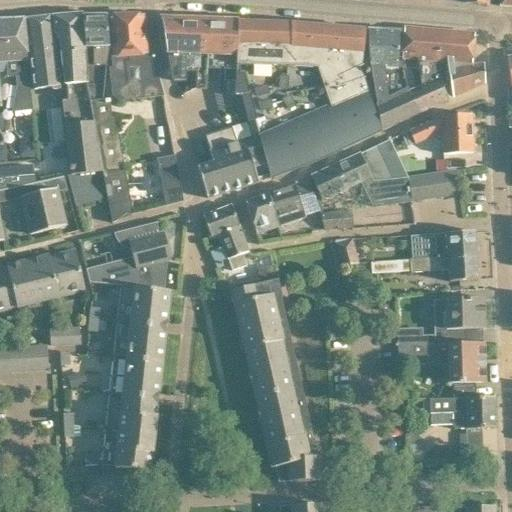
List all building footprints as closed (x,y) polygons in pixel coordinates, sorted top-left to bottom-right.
[(85,69),(82,18),(82,14),(52,17),(55,36),(58,36),(64,86),(66,86),(66,89),(88,85),(85,69)] [(60,82),(55,36),(52,17),(26,20),(23,20),(30,86),(60,82)] [(108,71),(110,96),(116,101),(164,97),(153,61),(145,56),(145,54),(142,23),(143,23),(143,21),(142,21),(142,17),(112,17),(112,19),(110,19),(112,39),(113,56),(110,57),(111,71),(108,71)] [(103,173),(108,198),(112,224),(116,223),(126,215),(132,216),(133,215),(124,170),(115,117),(112,117),(109,101),(104,102),(103,89),(105,67),(110,45),(106,20),(106,18),(82,18),(85,69),(88,85),(95,126),(103,173)] [(30,86),(23,20),(0,21),(0,108),(2,108),(0,91),(0,62),(5,62),(6,79),(17,78),(19,87),(30,86)] [(181,20),(161,20),(172,81),(185,82),(186,71),(186,55),(180,54),(181,20)] [(186,55),(186,71),(198,72),(197,90),(206,90),(207,69),(208,69),(210,21),(181,20),(180,54),(186,55)] [(224,82),(225,82),(237,82),(240,23),(240,22),(210,21),(208,69),(218,70),(217,81),(224,82)] [(382,131),(365,31),(291,25),(291,24),(290,24),(290,25),(240,23),(237,82),(225,82),(225,95),(242,96),(248,122),(254,120),(269,175),(270,179),(316,162),(382,131)] [(403,33),(403,42),(401,59),(403,69),(409,91),(420,114),(448,101),(447,97),(452,95),(453,98),(485,84),(484,65),(472,67),(474,35),(404,29),(403,33)] [(368,31),(365,31),(382,131),(420,114),(409,91),(403,69),(401,59),(403,42),(399,41),(399,32),(368,30),(368,31)] [(409,131),(414,143),(415,144),(442,131),(443,155),(473,154),(471,115),(441,117),(409,131)] [(254,120),(248,122),(247,122),(251,138),(236,143),(231,127),(205,136),(210,151),(209,151),(213,164),(197,169),(207,199),(259,183),(257,179),(269,175),(254,120)] [(103,173),(95,126),(65,129),(71,178),(68,178),(70,187),(76,206),(108,198),(103,173)] [(392,182),(375,147),(360,155),(369,173),(371,178),(374,184),(392,182)] [(369,173),(360,155),(311,177),(322,201),(371,178),(369,173)] [(157,161),(166,207),(183,202),(175,156),(157,161)] [(422,161),(423,173),(443,170),(442,158),(422,161)] [(0,166),(0,185),(23,183),(21,164),(0,166)] [(456,172),(444,173),(447,197),(459,195),(456,172)] [(444,173),(432,175),(435,199),(447,197),(444,173)] [(432,175),(420,177),(424,201),(435,199),(432,175)] [(424,201),(420,177),(408,179),(412,203),(424,201)] [(65,178),(24,187),(27,196),(21,197),(30,235),(65,227),(57,193),(67,191),(65,178)] [(309,182),(268,196),(279,227),(305,218),(298,198),(313,193),(309,182)] [(385,186),(387,203),(408,200),(406,183),(385,186)] [(279,227),(268,196),(246,203),(255,231),(256,231),(257,234),(279,227)] [(211,238),(217,236),(239,227),(232,206),(203,217),(211,238)] [(320,215),(324,231),(352,228),(351,212),(320,215)] [(89,283),(123,287),(162,291),(164,271),(152,270),(153,265),(171,261),(164,234),(158,235),(155,225),(158,224),(157,223),(114,234),(114,235),(117,235),(118,237),(118,239),(120,241),(121,243),(122,245),(124,247),(126,248),(130,247),(133,258),(86,270),(89,283)] [(248,254),(239,227),(217,236),(222,248),(211,253),(219,270),(225,267),(223,262),(227,260),(228,261),(232,272),(246,267),(243,255),(247,254),(248,254)] [(425,236),(427,259),(448,258),(448,261),(477,259),(475,232),(425,236)] [(358,265),(353,249),(337,253),(341,267),(358,265)] [(48,256),(48,257),(58,298),(85,292),(75,252),(73,252),(56,256),(57,259),(49,261),(48,256)] [(12,265),(7,267),(17,308),(22,307),(27,306),(28,310),(35,309),(42,307),(49,304),(48,301),(53,299),(58,298),(48,257),(43,258),(30,261),(25,262),(12,265)] [(427,259),(370,263),(371,274),(411,272),(411,274),(448,271),(449,283),(479,280),(477,259),(448,261),(448,258),(427,259)] [(0,312),(17,308),(7,267),(6,267),(7,271),(0,273),(0,271),(0,312)] [(273,267),(257,270),(261,285),(269,283),(275,281),(276,281),(273,267)] [(261,285),(233,291),(236,304),(236,305),(234,305),(236,313),(240,330),(242,341),(244,349),(246,349),(251,368),(252,374),(252,375),(250,375),(252,383),(251,384),(251,385),(252,385),(253,388),(258,407),(258,411),(257,411),(257,412),(259,412),(260,420),(263,419),(263,420),(264,426),(269,446),(267,446),(268,454),(271,465),(272,469),(275,468),(276,468),(277,472),(285,482),(290,482),(290,483),(320,481),(319,457),(316,458),(316,455),(312,439),(311,439),(310,435),(311,435),(305,410),(304,410),(303,407),(304,406),(300,390),(299,390),(298,385),(299,385),(296,368),(294,369),(293,364),(295,364),(289,340),(288,340),(287,336),(288,336),(284,319),(283,319),(282,315),(283,315),(280,301),(279,298),(278,299),(278,298),(279,297),(279,294),(280,294),(278,285),(277,285),(276,281),(275,281),(269,283),(261,285)] [(123,287),(115,359),(162,364),(164,345),(162,345),(163,338),(164,338),(164,335),(165,335),(167,322),(165,322),(166,318),(165,318),(166,311),(168,311),(170,292),(162,291),(123,287)] [(445,301),(433,301),(434,314),(434,330),(434,345),(466,344),(466,330),(484,330),(484,299),(474,299),(445,300),(445,301)] [(88,332),(97,333),(100,310),(91,309),(88,332)] [(48,329),(49,347),(81,345),(80,327),(48,329)] [(434,345),(426,345),(427,357),(449,368),(450,384),(453,384),(453,391),(453,400),(466,399),(466,398),(475,398),(475,391),(475,384),(486,383),(485,344),(466,344),(434,345)] [(397,346),(398,358),(407,358),(406,346),(397,346)] [(47,347),(35,348),(36,372),(48,371),(47,347)] [(35,348),(23,349),(24,372),(36,372),(35,348)] [(11,349),(0,349),(0,370),(0,374),(12,373),(11,349)] [(23,349),(11,349),(12,373),(24,372),(23,349)] [(60,353),(61,366),(69,366),(69,354),(60,353)] [(115,359),(106,430),(154,436),(156,417),(155,417),(155,410),(156,410),(156,406),(157,406),(159,394),(158,393),(158,390),(158,383),(160,383),(162,364),(115,359)] [(79,373),(67,377),(70,388),(83,384),(79,373)] [(453,400),(423,400),(423,414),(454,414),(454,430),(465,430),(481,430),(482,430),(496,429),(495,397),(475,398),(466,398),(466,399),(453,400)] [(73,426),(72,414),(63,415),(64,427),(73,426)] [(73,438),(73,426),(64,427),(65,438),(73,438)] [(154,436),(106,430),(101,467),(145,471),(145,470),(147,470),(147,472),(150,472),(154,436)] [(408,433),(409,446),(419,445),(418,432),(408,433)] [(482,448),(465,449),(466,460),(468,460),(468,461),(470,461),(470,460),(482,459),(482,448)] [(97,455),(84,456),(85,467),(97,466),(97,455)] [(121,492),(120,476),(111,477),(112,493),(121,492)] [(129,492),(128,476),(120,476),(121,492),(129,492)] [(104,493),(103,477),(95,478),(96,494),(104,493)] [(112,493),(111,477),(103,477),(104,493),(112,493)] [(96,494),(95,478),(86,478),(86,479),(87,494),(96,494)]
